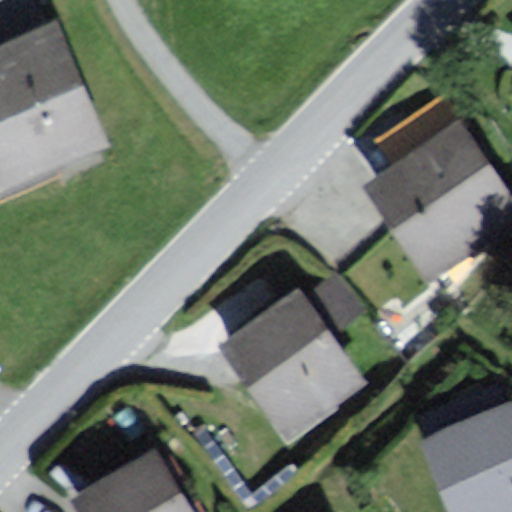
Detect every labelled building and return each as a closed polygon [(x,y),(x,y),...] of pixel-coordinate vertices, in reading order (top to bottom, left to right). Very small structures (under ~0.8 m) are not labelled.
[(60,19),(0,42),(0,189),(111,146),(60,19)] [(511,201),(470,130),(370,188),(419,272),(511,217),(511,201)] [(305,284),(216,344),(281,439),(369,379),(305,284)] [(511,511),(511,405),(416,435),(440,511),(511,511)] [(201,511),(162,425),(61,471),(79,511),(201,511)]
